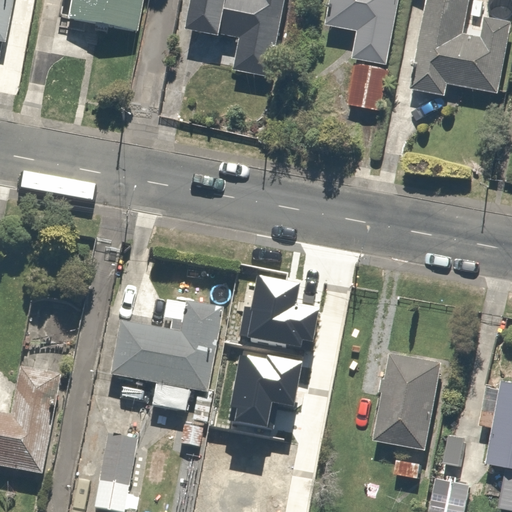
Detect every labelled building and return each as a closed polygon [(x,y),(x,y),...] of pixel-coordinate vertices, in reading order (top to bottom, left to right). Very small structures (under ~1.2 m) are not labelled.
[(0,0),(0,46),(5,47),(12,0),(0,0)] [(148,0),(67,0),(61,25),(139,42),(148,0)] [(267,96),(286,0),(220,0),(217,20),(211,51),(219,53),(213,86),(267,96)] [(331,0),(327,24),(363,31),(357,58),(389,65),(402,0),(331,0)] [(499,95),(511,25),(511,24),(483,19),(480,36),(468,34),(475,0),(473,0),(429,0),(412,89),(448,96),(450,85),(499,95)] [(204,391),(217,310),(165,302),(162,321),(117,314),(107,376),(204,391)] [(319,422),(331,347),(298,342),(297,351),(266,346),(252,433),(299,441),(302,419),(319,422)] [(428,447),(446,363),(394,352),(377,436),(428,447)] [(0,469),(43,477),(61,376),(19,369),(11,415),(0,413),(0,469)] [(511,468),(511,382),(503,380),(487,464),(511,468)] [(125,511),(136,441),(104,436),(93,509),(113,511),(125,511)] [(426,460),(396,455),(393,477),(422,482),(426,460)] [(465,511),(470,484),(435,478),(429,511),(465,511)]
